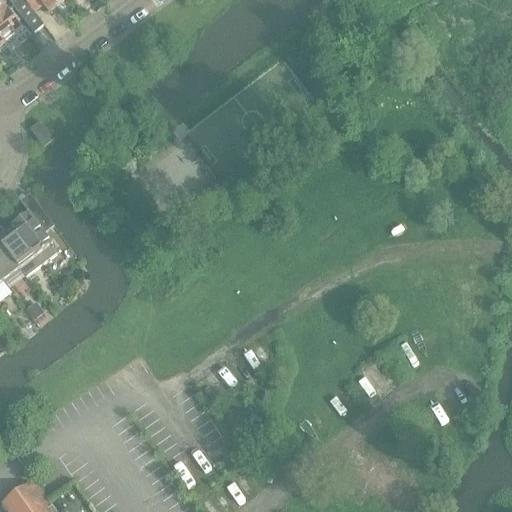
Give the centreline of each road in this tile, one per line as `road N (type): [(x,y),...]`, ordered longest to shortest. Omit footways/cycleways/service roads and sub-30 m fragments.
road 1 (track): [(186,381),(355,269),(492,249)]
road 2 (track): [(252,511),(421,387),(459,380),(483,389)]
road 3 (residential): [(147,0),(0,107)]
